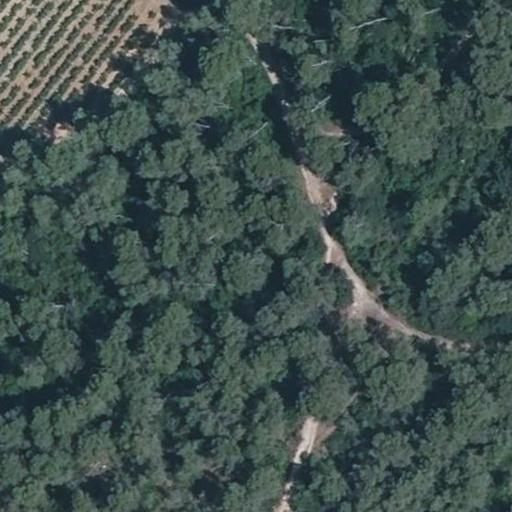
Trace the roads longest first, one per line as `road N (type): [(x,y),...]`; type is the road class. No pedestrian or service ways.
road 1 (track): [(329,230),(334,311),(283,511)]
road 2 (track): [(235,0),(281,67),(329,230)]
road 3 (track): [(334,311),(415,343),(476,351),(511,341)]
